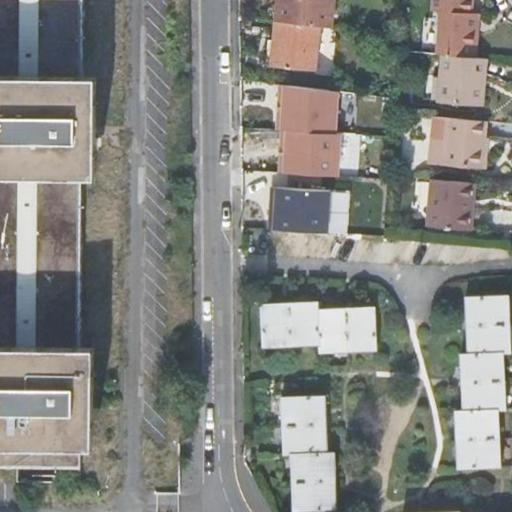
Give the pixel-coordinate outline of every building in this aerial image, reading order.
[(0,0),(0,470),(83,472),(83,424),(78,423),(78,371),(83,371),(85,153),(80,152),(80,100),(84,100),(84,0),(0,0)] [(280,0),(278,19),(322,24),(334,26),(337,0),(280,0)] [(443,11),(439,54),(444,55),(479,58),(482,33),(478,33),(480,13),(475,13),(474,0),(436,0),(436,11),(443,11)] [(322,24),(278,19),(272,65),(315,70),(322,24)] [(486,76),(488,59),(479,58),(444,55),(439,103),(479,106),(482,76),(486,76)] [(482,76),(479,106),(485,107),(488,77),(486,76),(482,76)] [(341,173),(345,84),(285,82),(281,171),(341,173)] [(484,168),(487,122),(450,118),(445,165),(484,168)] [(473,230),(478,182),(434,178),(429,226),(473,230)] [(274,183),(273,225),(350,228),(351,185),(274,183)] [(459,469),(498,468),(497,438),(495,411),(500,411),(504,410),(503,381),(502,354),(506,354),(509,353),(508,324),(506,295),(468,297),(470,355),(462,355),(465,412),(457,412),(459,469)] [(380,350),(378,312),(349,313),(320,314),(320,309),(320,307),(292,308),(264,310),(265,348),(322,345),(322,353),(380,350)] [(298,482),(299,511),(337,510),(336,452),(329,452),(328,396),(288,397),(289,426),(290,453),(293,453),(298,453),(298,482)]
